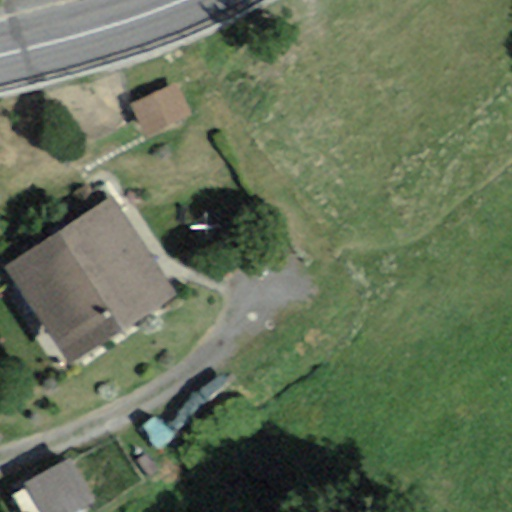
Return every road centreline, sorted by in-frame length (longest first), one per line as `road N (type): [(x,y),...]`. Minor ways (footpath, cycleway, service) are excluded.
road 1 (residential): [(0,457),(110,421),(230,343),(260,300)]
road 2 (secondary): [(0,55),(180,0)]
